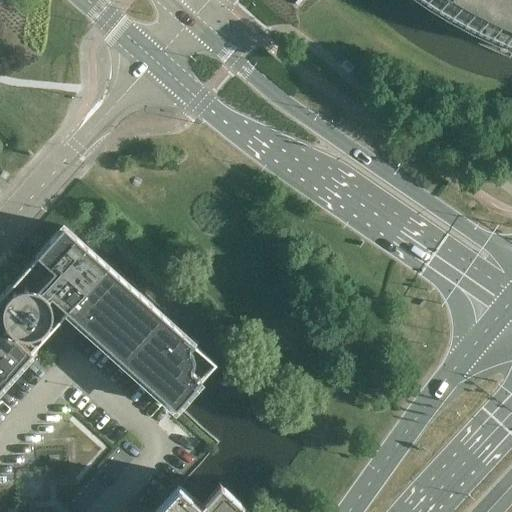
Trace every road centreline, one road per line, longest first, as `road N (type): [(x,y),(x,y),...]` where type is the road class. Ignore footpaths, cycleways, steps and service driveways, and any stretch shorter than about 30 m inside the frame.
road 1 (tertiary): [(153,60),(248,141),(499,314)]
road 2 (tertiary): [(511,261),(280,100),(190,20)]
road 3 (secondary): [(499,314),(347,511)]
road 4 (unclassified): [(0,232),(153,60)]
road 5 (secondary): [(419,511),(511,411)]
